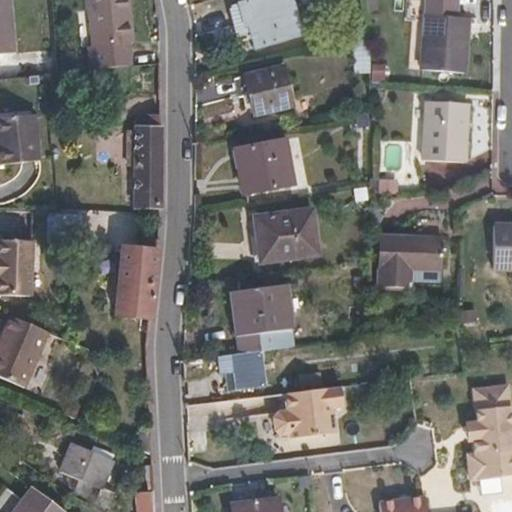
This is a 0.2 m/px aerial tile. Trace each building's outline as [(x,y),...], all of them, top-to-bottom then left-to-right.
[(0,0),(0,20),(12,20),(10,0),(0,0)] [(132,8),(130,0),(89,0),(91,12),(132,8)] [(251,22),(258,47),(305,34),(295,0),(240,0),(246,23),(251,22)] [(427,0),(421,71),(465,75),(470,21),(456,20),(457,0),(427,0)] [(133,62),(131,38),(134,38),(132,8),(91,12),(94,42),(88,43),(90,65),(133,62)] [(0,46),(15,45),(12,20),(0,20),(0,46)] [(285,63),(246,73),(254,110),(295,100),(285,63)] [(427,99),(424,157),(464,159),(467,101),(427,99)] [(0,158),(38,157),(35,109),(0,111),(0,158)] [(162,213),(163,114),(156,115),(139,115),(139,133),(131,133),(130,166),(138,166),(137,206),(152,207),(152,212),(162,213)] [(239,149),(247,193),(294,184),(286,140),(239,149)] [(260,215),(267,261),(321,252),(314,207),(260,215)] [(511,222),(492,223),(492,266),(511,265),(511,222)] [(0,289),(29,291),(32,236),(0,233),(0,289)] [(380,234),(379,286),(410,286),(410,266),(441,266),(442,235),(380,234)] [(152,315),(158,249),(125,247),(119,312),(152,315)] [(298,344),(291,281),(241,287),(247,332),(241,333),(242,351),(266,348),(298,344)] [(0,373),(27,385),(50,329),(11,313),(0,338),(0,373)] [(503,352),(502,341),(486,343),(487,354),(503,352)] [(271,384),(266,348),(242,351),(238,352),(243,387),(271,384)] [(504,359),(503,352),(487,354),(488,361),(504,359)] [(482,446),(485,472),(511,469),(511,378),(488,381),(492,414),(486,415),(489,446),(482,446)] [(339,432),(336,406),(347,405),(344,385),(289,392),(291,410),(283,410),(279,416),(280,429),(286,433),(294,432),(294,437),(339,432)] [(75,440),(62,467),(100,485),(113,456),(75,440)] [(67,511),(68,511),(31,482),(8,511),(67,511)] [(235,499),(236,511),(280,511),(279,494),(235,499)] [(429,511),(427,495),(381,501),(382,511),(429,511)]
